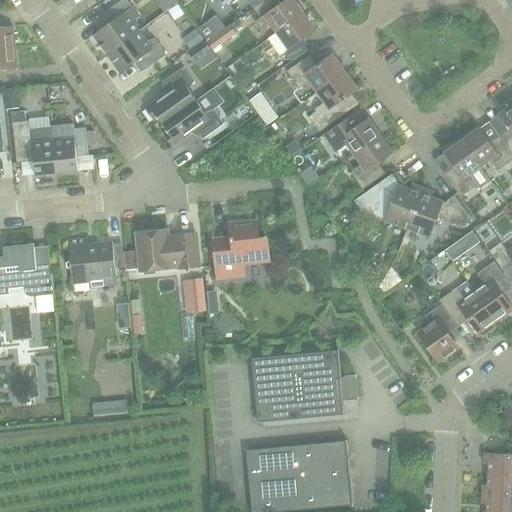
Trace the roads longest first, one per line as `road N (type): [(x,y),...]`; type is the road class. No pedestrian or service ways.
road 1 (residential): [(0,203),(18,208),(164,193),(32,0)]
road 2 (residential): [(511,57),(423,118),(408,111),(356,38)]
road 3 (residential): [(442,511),(448,415),(464,391),(511,358)]
